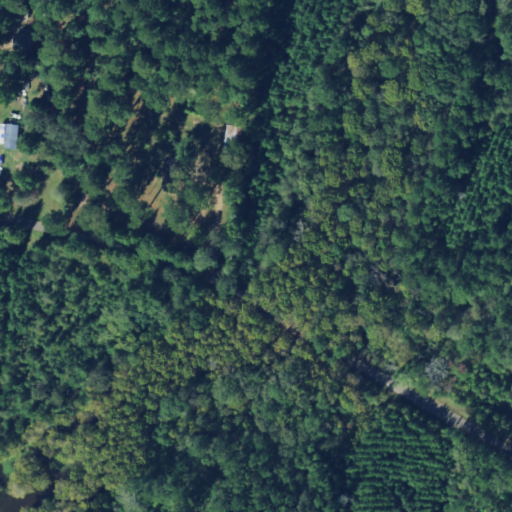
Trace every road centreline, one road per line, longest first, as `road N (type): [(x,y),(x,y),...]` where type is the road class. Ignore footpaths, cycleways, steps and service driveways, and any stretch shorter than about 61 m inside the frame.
road 1 (residential): [(511,479),(367,384),(114,249),(0,221)]
road 2 (residential): [(114,249),(110,0)]
